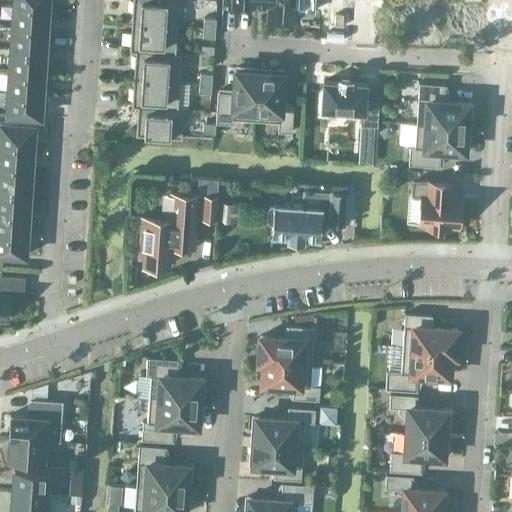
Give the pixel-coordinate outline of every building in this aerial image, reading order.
[(14,0),(14,7),(49,9),(49,0),(14,0)] [(133,21),(133,22),(178,25),(179,0),(133,0),(133,1),(132,1),(131,11),(136,11),(135,21),(133,21)] [(233,0),(233,5),(253,6),(253,4),(269,5),(268,20),(276,20),(279,24),(284,25),(288,24),(292,21),(295,21),(296,10),(314,11),(314,0),(233,0)] [(47,31),(49,9),(14,7),(12,28),(47,31)] [(204,17),(203,27),(216,28),(217,18),(204,17)] [(134,33),(130,33),(129,43),(130,43),(130,50),(136,51),(136,49),(176,52),(178,25),(133,22),(133,23),(135,23),(134,33)] [(216,28),(203,27),(203,37),(215,37),(216,28)] [(46,52),(47,31),(12,28),(11,50),(46,52)] [(135,56),(134,56),(133,66),(138,67),(137,77),(135,77),(180,80),(182,52),(176,52),(136,49),(136,51),(135,56)] [(44,74),(46,52),(11,50),(9,71),(44,74)] [(261,71),(252,71),(252,68),(236,67),(235,92),(219,91),(219,90),(218,90),(216,122),(234,123),(235,118),(255,119),(257,90),(261,91),(262,68),(261,68),(261,71)] [(268,72),(263,71),(263,68),(262,68),(261,91),(257,90),(255,119),(279,121),(279,130),(292,131),(294,104),(292,104),(292,105),(282,105),(284,70),(268,69),(268,72)] [(43,95),(44,74),(9,71),(8,93),(43,95)] [(200,72),(200,82),(212,83),(213,73),(200,72)] [(137,89),(132,88),(131,98),(133,99),(132,106),(138,106),(138,105),(178,108),(178,107),(180,80),(135,77),(135,78),(137,78),(137,89)] [(324,80),(322,108),(327,108),(327,112),(347,113),(347,110),(363,111),(362,124),(377,125),(379,95),(366,95),(366,83),(351,82),(351,78),(337,77),(337,81),(324,80)] [(212,83),(200,82),(199,92),(211,93),(212,83)] [(419,82),(417,123),(467,126),(467,116),(471,116),(472,102),(444,100),(445,85),(446,85),(446,84),(419,82)] [(43,95),(8,93),(7,114),(41,116),(43,95)] [(138,112),(136,112),(136,122),(140,122),(139,133),(138,133),(138,134),(182,137),(184,107),(178,107),(178,108),(138,105),(138,106),(138,112)] [(0,122),(0,128),(0,145),(34,148),(35,124),(0,122)] [(216,123),(204,122),(203,132),(215,132),(216,123)] [(467,126),(417,123),(415,146),(410,145),(409,163),(441,165),(441,164),(440,164),(441,149),(469,151),(469,137),(466,136),(467,126)] [(0,145),(0,167),(32,169),(34,148),(0,145)] [(32,169),(0,167),(0,188),(31,191),(32,169)] [(199,178),(198,194),(218,195),(219,180),(199,178)] [(425,226),(450,228),(450,226),(460,227),(460,222),(462,222),(463,203),(456,203),(457,196),(453,195),(454,180),(428,179),(428,180),(414,179),(412,194),(421,195),(419,224),(426,224),(425,226)] [(0,210),(29,213),(31,191),(0,188),(0,210)] [(274,205),(274,206),(271,206),(269,208),(268,221),(270,223),(273,223),(272,232),(272,234),(274,235),(274,234),(288,235),(288,238),(290,238),(290,237),(302,238),(302,239),(304,239),(304,236),(318,237),(318,238),(320,238),(320,236),(321,219),(329,220),(329,221),(329,223),(331,223),(343,224),(345,224),(345,222),(347,194),(348,192),(345,192),(333,191),(331,191),(331,193),(331,198),(321,197),(321,206),(320,206),(276,203),(274,202),(274,205)] [(139,257),(146,258),(146,265),(167,266),(167,259),(174,260),(175,246),(195,248),(199,194),(171,193),(171,198),(172,198),(170,218),(142,216),(139,257)] [(202,218),(216,219),(218,196),(204,195),(202,218)] [(0,210),(0,232),(28,234),(29,213),(0,210)] [(28,234),(0,232),(0,264),(2,265),(3,254),(26,255),(28,234)] [(0,319),(8,320),(9,299),(23,300),(25,277),(1,275),(0,286),(0,319)] [(456,355),(458,328),(431,326),(432,314),(405,312),(403,346),(432,348),(432,352),(451,354),(456,355)] [(287,337),(260,335),(259,362),(263,362),(263,361),(283,363),(283,359),(312,361),(314,327),(287,325),(287,337)] [(432,348),(403,346),(401,370),(387,369),(386,388),(417,390),(418,388),(417,388),(418,373),(450,375),(451,354),(432,352),(432,348)] [(179,360),(179,359),(148,357),(146,375),(151,375),(150,398),(200,401),(200,391),(204,391),(205,377),(177,376),(178,360),(179,360)] [(263,361),(263,362),(262,383),(294,385),(293,396),(292,396),(292,397),(319,399),(320,385),(310,385),(312,361),(283,359),(283,363),(263,361)] [(407,432),(426,433),(427,429),(449,430),(446,430),(446,424),(450,425),(451,409),(416,406),(416,396),(417,396),(417,394),(390,393),(390,406),(409,407),(407,432)] [(150,398),(148,420),(143,420),(142,438),(174,440),(174,439),(173,439),(174,424),(202,426),(202,412),(199,411),(200,401),(150,398)] [(11,414),(9,438),(11,438),(11,437),(45,440),(61,441),(63,401),(31,399),(31,400),(32,400),(31,416),(11,414)] [(322,422),(339,422),(339,402),(322,402),(322,422)] [(252,437),(252,438),(275,439),(274,443),(303,445),(305,421),(314,421),(315,408),(289,406),(288,407),(289,407),(289,418),(254,416),(253,432),(256,432),(255,437),(252,437)] [(426,433),(407,432),(406,452),(391,451),(390,469),(422,471),(422,470),(421,470),(422,454),(447,456),(448,440),(445,440),(446,431),(449,431),(449,430),(427,429),(426,433)] [(11,438),(9,459),(44,462),(45,440),(11,437),(11,438)] [(303,445),(274,443),(275,439),(252,438),(255,438),(255,448),(251,447),(250,463),(276,465),(275,476),(274,476),(274,477),(301,479),(303,445)] [(166,446),(139,444),(137,485),(187,489),(187,478),(191,478),(192,465),(164,463),(165,448),(166,448),(166,446)] [(49,470),(15,468),(13,490),(48,492),(49,470)] [(442,510),(443,489),(412,487),(412,477),(413,477),(413,476),(386,474),(386,487),(405,488),(403,511),(422,511),(423,510),(442,511),(442,510)] [(297,511),(298,501),(312,502),(313,484),(282,482),(282,483),(283,483),(282,499),(247,497),(245,511),(297,511)] [(137,485),(134,511),(160,511),(161,511),(179,511),(188,511),(190,499),(186,499),(187,489),(137,485)] [(46,511),(48,492),(13,490),(11,511),(46,511)]
